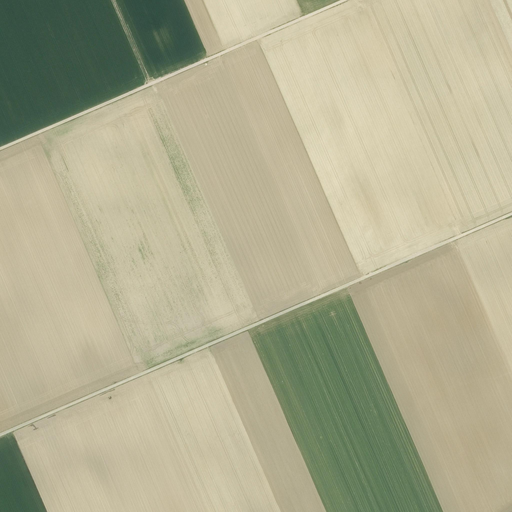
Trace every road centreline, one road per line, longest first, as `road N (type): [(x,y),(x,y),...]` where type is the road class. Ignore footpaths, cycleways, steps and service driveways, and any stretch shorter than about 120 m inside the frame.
road 1 (track): [(511,213),(0,435)]
road 2 (track): [(0,149),(344,0)]
